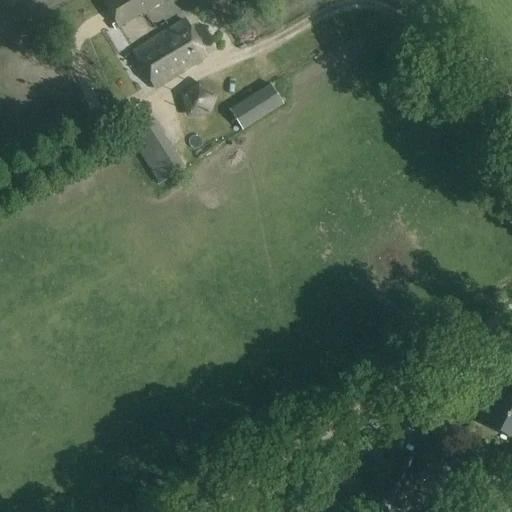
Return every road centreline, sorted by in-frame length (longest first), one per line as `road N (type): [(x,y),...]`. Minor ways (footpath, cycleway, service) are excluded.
road 1 (track): [(0,185),(110,119),(339,5),(386,8)]
road 2 (residential): [(201,511),(511,312)]
road 3 (track): [(377,0),(400,15),(511,140)]
